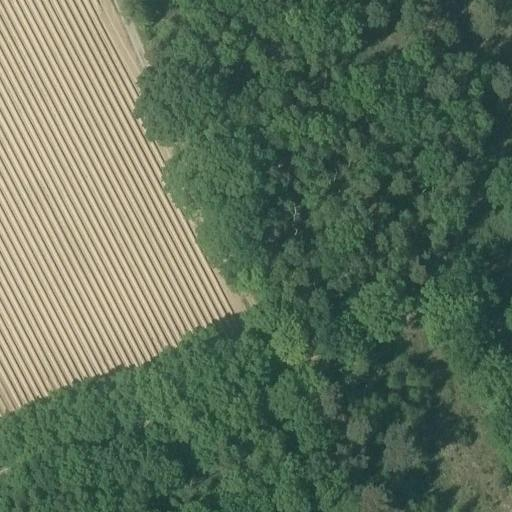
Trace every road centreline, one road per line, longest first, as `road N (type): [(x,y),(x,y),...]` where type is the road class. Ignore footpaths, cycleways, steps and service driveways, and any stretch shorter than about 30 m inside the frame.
road 1 (track): [(115,0),(273,356)]
road 2 (unclassified): [(0,465),(273,356)]
